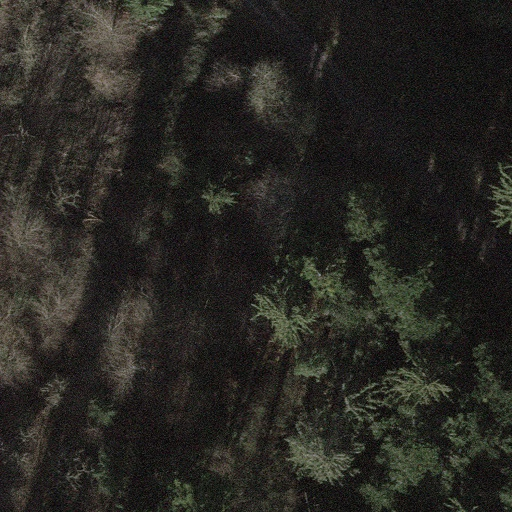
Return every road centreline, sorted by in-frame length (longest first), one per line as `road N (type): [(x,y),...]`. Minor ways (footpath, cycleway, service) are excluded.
road 1 (track): [(511,64),(386,110),(80,313),(0,391)]
road 2 (track): [(511,245),(386,110),(261,0)]
